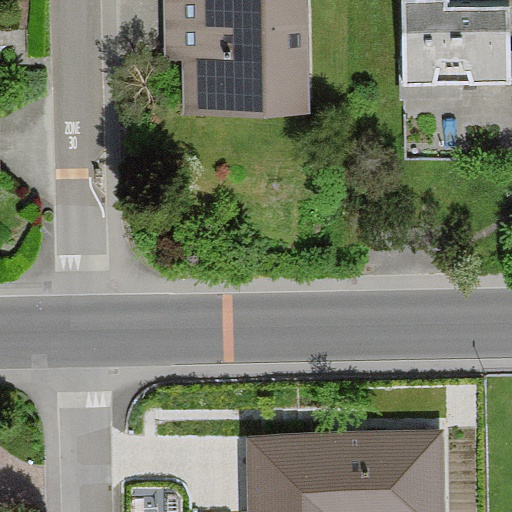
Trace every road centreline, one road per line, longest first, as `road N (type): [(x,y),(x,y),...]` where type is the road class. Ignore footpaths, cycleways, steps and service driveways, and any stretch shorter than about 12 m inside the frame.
road 1 (residential): [(511,324),(82,334)]
road 2 (residential): [(74,0),(82,334)]
road 3 (residential): [(82,334),(86,511)]
